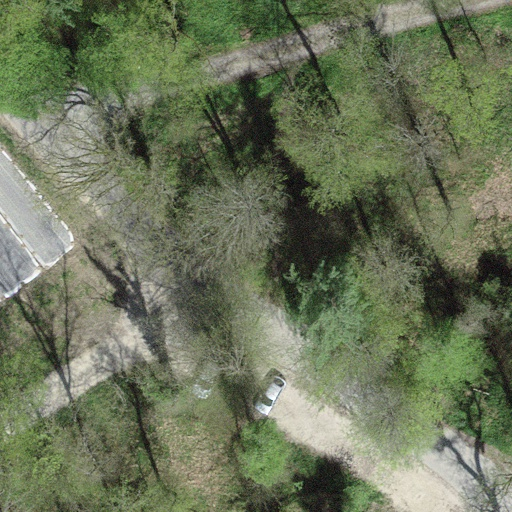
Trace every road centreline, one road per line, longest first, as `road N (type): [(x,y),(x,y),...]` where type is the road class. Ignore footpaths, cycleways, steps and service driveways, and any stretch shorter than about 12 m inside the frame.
road 1 (unclassified): [(501,511),(179,278),(0,99)]
road 2 (track): [(402,0),(24,127)]
road 3 (track): [(0,420),(71,374),(179,278)]
